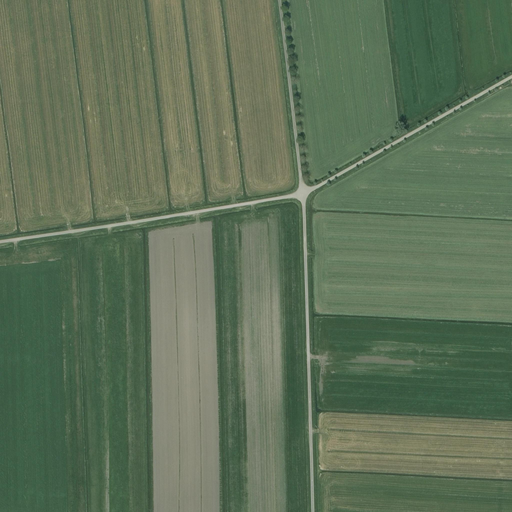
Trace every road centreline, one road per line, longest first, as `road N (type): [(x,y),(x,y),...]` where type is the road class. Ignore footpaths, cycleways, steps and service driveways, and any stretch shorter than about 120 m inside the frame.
road 1 (unclassified): [(315,511),(301,193)]
road 2 (unclassified): [(0,245),(301,193)]
road 3 (unclassified): [(301,193),(511,76)]
road 4 (unclassified): [(301,193),(278,0)]
